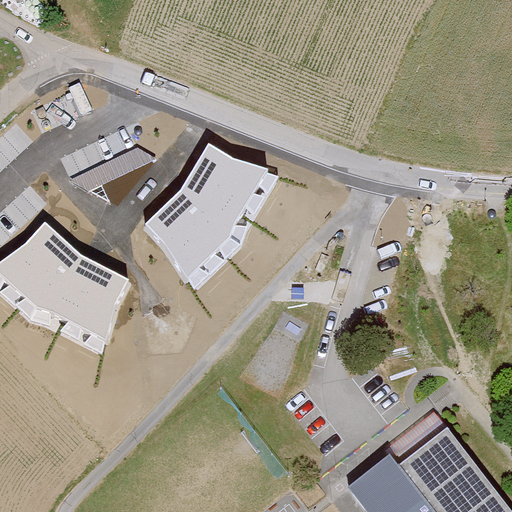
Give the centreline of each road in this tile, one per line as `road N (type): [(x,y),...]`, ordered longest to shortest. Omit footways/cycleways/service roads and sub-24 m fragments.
road 1 (tertiary): [(511,189),(337,161),(85,59),(43,72),(0,109)]
road 2 (track): [(382,171),(65,511)]
